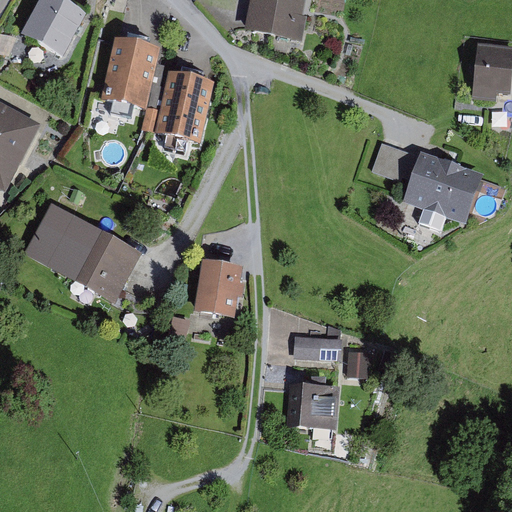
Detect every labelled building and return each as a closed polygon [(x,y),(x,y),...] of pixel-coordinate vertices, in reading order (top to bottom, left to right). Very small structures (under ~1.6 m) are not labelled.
[(301,37),(308,0),(257,0),(252,28),(301,37)] [(81,24),(45,4),(25,39),(62,59),(81,24)] [(139,111),(151,53),(119,46),(110,90),(122,93),(119,106),(139,111)] [(511,98),(511,56),(493,55),(488,105),(503,106),(504,98),(511,98)] [(200,145),(211,91),(173,84),(162,137),(200,145)] [(0,115),(0,187),(4,189),(34,134),(0,115)] [(487,182),(432,164),(419,206),(473,224),(487,182)] [(97,234),(74,275),(121,302),(145,261),(97,234)] [(214,264),(205,314),(239,320),(248,270),(214,264)] [(189,348),(191,321),(173,320),(171,347),(189,348)] [(345,364),(345,341),(298,340),(297,363),(345,364)] [(340,442),(343,396),(300,393),(297,422),(322,424),(321,441),(340,442)]
